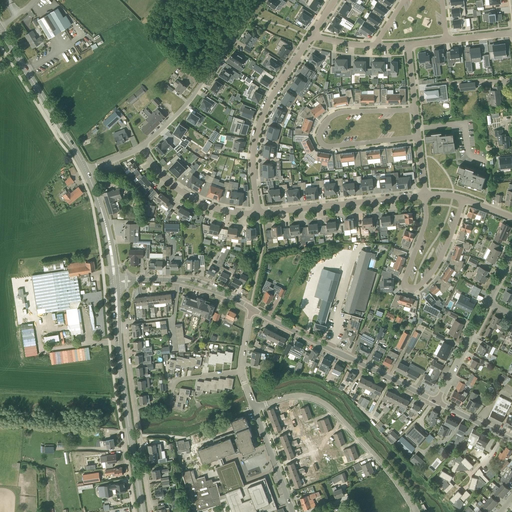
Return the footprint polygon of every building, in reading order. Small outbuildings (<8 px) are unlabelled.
[(286,2),(283,0),(267,0),(266,1),(267,1),(266,3),(267,3),(271,6),(270,6),(275,9),(278,4),(282,5),(284,6),(286,2)] [(311,0),(316,2),(312,8),(318,13),(323,6),(320,4),(322,1),(320,0),(307,0),(309,1),(309,0),(311,0)] [(365,8),(360,5),(357,3),(358,0),(352,0),(353,1),(351,4),(363,11),(365,8)] [(456,8),(463,7),(463,4),(464,4),(464,0),(450,0),(451,5),(456,5),(456,8)] [(485,8),(484,0),(475,0),(476,9),(485,8)] [(373,12),(378,16),(380,13),(384,16),(389,9),(384,6),(379,2),(377,1),(373,8),(374,9),(372,12),(373,12)] [(340,12),(349,17),(351,14),(350,13),(352,9),(358,13),(360,14),(362,11),(363,11),(351,4),(349,2),(347,5),(345,3),(340,12)] [(457,16),(458,20),(464,19),(464,15),(466,15),(465,7),(463,7),(456,8),(451,9),(452,17),(457,16)] [(63,17),(58,8),(53,11),(50,13),(38,20),(48,38),(71,24),(66,15),(63,17)] [(310,13),(312,14),(302,8),(299,12),(302,14),(298,19),(307,25),(307,24),(308,24),(310,22),(309,21),(312,18),(309,16),(310,13)] [(366,22),(372,25),(373,22),(378,25),(382,19),(378,16),(373,12),(372,12),(371,11),(366,18),(368,19),(366,22)] [(502,20),(502,14),(496,14),(495,11),(489,12),(489,13),(489,15),(486,15),(487,22),(490,21),(490,22),(496,21),(502,20)] [(350,30),(354,24),(343,18),(341,20),(335,16),(328,28),(329,29),(328,30),(332,32),(332,31),(333,32),(334,30),(338,33),(342,26),(343,25),(350,30)] [(466,19),(464,19),(458,20),(452,20),(453,28),(459,28),(459,31),(466,30),(465,27),(467,27),(466,19)] [(372,25),(366,22),(365,21),(360,28),(361,28),(360,31),(365,35),(367,32),(371,35),(376,28),(372,25)] [(32,48),(40,43),(32,31),(25,35),(32,48)] [(244,49),(249,53),(252,49),(250,48),(251,46),(252,47),(253,46),(252,46),(249,45),(255,36),(247,32),(245,35),(243,38),(243,39),(242,40),(248,44),(247,46),(246,45),(244,49)] [(93,39),(97,45),(102,42),(99,36),(93,39)] [(281,47),(277,53),(285,58),(289,53),(288,52),(289,50),(288,49),(290,46),(288,44),(280,39),(277,44),(281,47)] [(505,43),(498,44),(498,43),(493,43),(493,45),(492,45),(493,51),(489,52),(490,59),(494,58),(494,56),(502,55),(502,57),(507,57),(506,50),(505,50),(505,49),(506,49),(505,43)] [(454,49),(450,49),(451,58),(452,60),(447,61),(448,67),(452,66),(452,63),(455,63),(454,58),(459,57),(458,48),(457,48),(457,47),(454,48),(454,49)] [(481,57),(480,47),(470,48),(465,48),(465,52),(465,60),(464,60),(465,68),(466,68),(467,73),(473,72),(471,58),(481,57)] [(433,69),(434,76),(441,75),(439,61),(444,61),(444,60),(445,60),(445,56),(444,56),(443,49),(434,50),(435,62),(432,62),(433,66),(433,65),(433,69)] [(240,56),(234,52),(230,58),(232,60),(230,64),(241,71),(243,69),(240,67),(241,66),(245,59),(246,58),(241,55),(240,56)] [(269,61),(265,67),(269,69),(271,67),(276,71),(277,70),(278,70),(280,67),(279,67),(280,66),(274,62),(276,59),(269,54),(266,59),(269,61)] [(314,63),(312,66),(320,71),(322,68),(320,66),(324,60),(319,57),(319,58),(316,56),(312,54),(312,55),(311,55),(309,58),(310,59),(309,60),(314,63)] [(421,60),(421,65),(427,64),(427,70),(433,69),(433,65),(433,66),(432,66),(431,57),(428,57),(428,54),(420,55),(421,57),(420,57),(420,59),(420,61),(421,60)] [(331,73),(341,73),(341,58),(337,58),(337,59),(335,59),(335,66),(331,66),(331,73)] [(344,58),(341,58),(341,73),(346,73),(346,77),(350,77),(350,75),(350,68),(347,68),(347,59),(344,59),(344,58)] [(360,74),(359,60),(356,60),(356,61),(354,61),(354,68),(350,68),(350,75),(354,75),(354,73),(359,73),(359,74),(360,74)] [(363,60),(359,60),(360,74),(365,74),(365,75),(369,75),(369,68),(365,68),(365,61),(363,61),(363,60)] [(378,74),(378,61),(375,61),(375,62),(372,62),(372,68),(369,68),(369,75),(378,75),(378,74)] [(382,61),(378,61),(378,74),(383,74),(383,76),(387,76),(387,75),(387,68),(384,68),(384,62),(382,62),(382,61)] [(391,75),(391,74),(397,74),(397,70),(398,70),(398,67),(397,67),(397,62),(396,62),(396,61),(392,61),(392,62),(391,62),(391,68),(387,68),(387,75),(391,75)] [(268,76),(269,73),(255,64),(252,69),(253,67),(258,70),(257,72),(264,76),(260,82),(262,83),(262,84),(264,84),(267,86),(271,79),(268,76)] [(305,78),(310,81),(312,79),(311,78),(315,72),(304,65),(303,67),(302,66),(300,69),(301,69),(300,71),(307,75),(305,78)] [(221,70),(219,75),(224,78),(224,79),(227,81),(227,80),(228,81),(232,75),(237,78),(240,74),(230,68),(228,72),(224,69),(222,71),(221,70)] [(293,81),(305,88),(308,83),(309,84),(310,81),(305,78),(304,80),(297,76),(296,77),(295,77),(293,79),(294,80),(293,81)] [(181,93),(186,87),(177,80),(174,83),(178,85),(175,89),(181,93)] [(223,84),(216,80),(215,81),(213,84),(210,89),(213,90),(211,92),(215,95),(217,93),(223,84)] [(302,93),(305,88),(293,81),(293,82),(292,81),(290,84),(291,84),(290,86),(297,90),(295,93),(300,96),(301,96),(302,94),(302,93)] [(172,92),(174,90),(164,82),(162,85),(172,92)] [(250,91),(247,98),(251,100),(252,99),(258,102),(262,94),(255,91),(256,90),(257,90),(259,87),(251,82),(249,85),(250,86),(248,90),(250,91)] [(460,91),(476,89),(475,82),(459,84),(460,91)] [(448,99),(446,84),(431,86),(432,90),(423,91),(424,98),(426,98),(426,102),(435,101),(435,97),(443,96),(443,100),(448,99)] [(495,105),(501,104),(499,90),(501,90),(500,86),(494,86),(494,90),(490,90),(491,103),(495,102),(495,105)] [(131,104),(146,92),(142,88),(127,100),(131,104)] [(366,102),(366,93),(360,93),(360,88),(354,88),(354,102),(366,102)] [(393,102),(393,94),(387,94),(387,88),(381,88),(381,102),(393,102)] [(346,96),(340,97),(342,105),(353,102),(351,89),(345,90),(346,96)] [(373,94),(366,93),(366,102),(379,102),(379,89),(373,89),(373,94)] [(400,94),(393,94),(393,102),(405,102),(405,89),(400,89),(400,94)] [(300,96),(295,93),(295,92),(293,95),(287,91),(286,93),(285,92),(283,95),(284,95),(284,96),(294,103),(297,98),(298,98),(300,96)] [(342,105),(340,97),(334,98),(333,93),(327,94),(330,107),(342,105)] [(286,105),(285,107),(290,110),(292,108),(291,108),(294,103),(284,96),(283,97),(282,96),(281,99),(280,101),(286,105)] [(320,103),(315,106),(321,113),(327,108),(323,96),(318,98),(320,103)] [(218,103),(214,101),(210,98),(208,101),(205,99),(204,99),(201,102),(202,103),(200,107),(208,111),(211,106),(215,108),(218,103)] [(251,118),(254,111),(250,110),(251,107),(243,103),(242,106),(244,107),(242,111),(240,114),(246,117),(246,116),(251,118)] [(306,106),(303,111),(314,118),(321,113),(315,106),(311,110),(306,106)] [(274,113),(286,118),(288,112),(289,113),(290,110),(285,107),(283,110),(277,107),(276,109),(275,109),(274,111),(275,112),(274,113)] [(160,111),(157,109),(154,112),(151,114),(160,123),(166,117),(160,111)] [(314,118),(303,111),(300,115),(304,118),(303,123),(311,126),(314,118)] [(117,112),(105,122),(110,128),(122,118),(117,112)] [(192,112),(188,119),(196,125),(198,121),(202,124),(206,117),(198,112),(196,115),(192,112)] [(277,124),(278,124),(283,126),(284,124),(283,123),(286,118),(274,113),(274,114),(273,113),(272,116),(273,116),(272,118),(278,121),(277,124)] [(147,135),(160,123),(151,114),(146,119),(149,122),(142,129),(147,135)] [(247,135),(250,125),(243,123),(244,120),(236,117),(234,123),(236,124),(234,133),(239,134),(240,132),(247,135)] [(308,134),(311,126),(303,123),(301,128),(295,128),(295,130),(295,134),(308,134)] [(187,129),(180,124),(178,127),(177,127),(175,130),(176,130),(174,133),(176,134),(174,136),(180,140),(187,129)] [(268,130),(268,131),(280,135),(282,129),(283,129),(284,127),(283,126),(278,124),(277,128),(269,125),(269,127),(268,127),(267,130),(268,130)] [(129,138),(126,132),(125,129),(113,133),(115,137),(114,137),(118,145),(126,141),(125,139),(129,138)] [(503,134),(502,129),(494,130),(495,136),(498,136),(499,144),(504,143),(504,148),(510,148),(509,140),(511,140),(510,137),(508,137),(508,139),(506,139),(505,134),(503,134)] [(273,142),(279,143),(280,141),(279,141),(280,135),(268,131),(267,132),(266,132),(265,135),(266,135),(266,137),(274,139),(273,142)] [(440,135),(439,133),(441,133),(441,132),(431,133),(431,134),(432,134),(432,135),(425,135),(425,142),(433,141),(434,153),(455,150),(453,134),(440,135)] [(312,143),(308,136),(295,135),(295,141),(301,141),(304,147),(312,143)] [(233,140),(235,140),(233,150),(239,151),(243,151),(244,146),(245,146),(246,142),(244,141),(244,138),(234,136),(233,137),(233,140)] [(171,145),(166,139),(166,140),(161,144),(160,143),(161,143),(160,142),(160,143),(160,142),(157,145),(155,147),(162,155),(168,150),(167,150),(166,149),(171,145)] [(279,146),(279,143),(273,142),(272,145),(264,144),(264,146),(263,146),(263,149),(264,149),(264,150),(277,152),(278,146),(279,146)] [(303,158),(307,161),(315,151),(312,143),(304,147),(307,153),(303,158)] [(183,148),(179,144),(174,148),(178,153),(183,148)] [(399,147),(400,156),(406,155),(406,160),(412,159),(411,146),(399,147)] [(400,161),(400,156),(399,147),(386,148),(388,162),(394,161),(400,161)] [(373,150),(374,159),(380,158),(381,163),(386,162),(385,149),(373,150)] [(271,157),(271,160),(277,161),(277,158),(276,158),(277,152),(264,150),(263,151),(262,151),(262,154),(263,154),(263,156),(271,157)] [(367,159),(374,159),(373,150),(361,151),(362,165),(368,164),(367,159)] [(316,160),(322,161),(324,153),(315,151),(307,161),(312,165),(316,160)] [(347,153),(348,161),(354,161),(355,166),(361,165),(359,151),(347,153)] [(332,154),(324,153),(322,161),(327,162),(328,165),(328,168),(329,167),(333,167),(332,155),(332,154)] [(342,162),(348,161),(347,153),(335,154),(336,168),(342,167),(342,162)] [(169,168),(174,173),(183,163),(179,160),(181,158),(179,156),(177,155),(171,160),(174,163),(169,168)] [(509,168),(511,167),(511,159),(511,156),(499,157),(500,168),(500,171),(509,170),(509,168)] [(277,164),(277,161),(271,160),(271,164),(263,164),(263,166),(262,166),(262,169),(263,169),(263,170),(276,170),(276,169),(276,164),(277,164)] [(132,164),(130,161),(126,164),(131,171),(127,174),(130,178),(138,171),(136,168),(138,167),(134,162),(132,164)] [(186,175),(190,171),(192,168),(189,166),(188,165),(186,166),(183,163),(174,173),(178,177),(183,172),(186,175)] [(466,168),(459,166),(457,172),(460,173),(457,183),(464,186),(465,184),(481,190),(486,177),(472,172),(473,170),(474,170),(466,167),(465,167),(466,167),(466,168)] [(276,177),(276,170),(263,170),(263,171),(262,171),(262,174),(263,174),(263,177),(271,177),(271,180),(277,179),(277,178),(277,177),(276,177)] [(142,176),(138,171),(130,178),(132,181),(137,177),(142,184),(148,179),(144,175),(142,176)] [(390,173),(391,176),(385,177),(386,187),(392,187),(391,180),(395,179),(394,172),(390,173)] [(404,177),(398,177),(398,172),(394,172),(395,179),(399,179),(400,188),(405,187),(404,177)] [(410,176),(404,177),(405,187),(411,187),(410,179),(414,179),(414,172),(409,172),(410,176)] [(192,187),(197,191),(203,181),(205,176),(201,173),(198,178),(192,187)] [(376,180),(380,180),(381,188),(386,187),(385,177),(381,177),(380,173),(375,173),(376,180)] [(192,187),(198,178),(192,175),(186,184),(192,187)] [(350,193),(355,193),(354,183),(358,183),(357,176),(353,176),(354,182),(348,183),(350,193)] [(368,189),(367,179),(361,179),(361,176),(357,176),(358,183),(361,183),(362,190),(368,189)] [(65,182),(68,186),(74,181),(70,177),(65,182)] [(213,197),(219,181),(219,179),(214,177),(211,184),(211,185),(207,195),(213,197)] [(331,194),(337,193),(336,185),(339,185),(339,178),(335,178),(335,182),(330,183),(331,194)] [(343,180),(343,178),(339,178),(339,185),(343,185),(344,194),(350,193),(348,183),(348,180),(343,180)] [(148,190),(152,187),(149,185),(151,183),(148,179),(142,184),(137,188),(140,191),(145,187),(148,191),(148,190)] [(274,189),(274,185),(273,180),(266,181),(267,185),(269,185),(270,190),(268,190),(269,193),(270,200),(275,200),(274,189)] [(313,198),(318,197),(317,187),(321,187),(320,180),(316,180),(317,186),(311,187),(313,198)] [(324,184),(324,180),(320,180),(321,187),(324,187),(325,194),(331,194),(330,183),(324,184)] [(219,199),(223,189),(224,183),(219,181),(213,197),(219,199)] [(294,200),(300,199),(299,190),(302,189),(301,182),(298,183),(298,184),(293,184),(293,188),(293,189),(294,200)] [(306,188),(306,182),(301,182),(302,189),(306,189),(307,198),(313,198),(311,187),(306,188)] [(275,200),(281,199),(280,192),(284,191),(283,184),(279,185),(279,189),(274,189),(275,200)] [(287,188),(287,184),(283,184),(284,191),(287,191),(288,200),(294,200),(293,189),(293,188),(287,188)] [(69,203),(83,193),(78,187),(69,194),(67,191),(63,195),(69,203)] [(236,203),(237,192),(238,188),(232,187),(231,190),(231,191),(230,202),(236,203)] [(122,200),(119,189),(112,191),(112,190),(103,193),(109,214),(120,211),(119,206),(116,206),(115,202),(122,200)] [(159,194),(154,190),(151,193),(148,196),(151,199),(154,197),(160,202),(161,203),(166,196),(161,192),(159,194)] [(162,204),(167,208),(170,203),(171,203),(168,201),(170,200),(166,196),(161,203),(160,202),(159,204),(161,206),(162,204)] [(153,216),(155,205),(148,204),(145,214),(153,216)] [(185,210),(180,207),(179,209),(177,207),(174,212),(182,216),(185,210)] [(484,221),(487,212),(471,207),(468,215),(474,218),(476,214),(481,216),(480,220),(484,221)] [(190,220),(192,216),(189,215),(190,212),(185,210),(182,216),(190,220)] [(413,222),(412,213),(395,215),(395,221),(399,221),(399,223),(413,222)] [(391,218),(390,215),(386,216),(387,227),(396,226),(395,218),(391,218)] [(350,227),(349,219),(344,219),(345,222),(340,223),(341,232),(341,233),(344,233),(344,230),(350,230),(350,227)] [(336,223),(336,221),(331,222),(332,233),(332,232),(341,232),(340,223),(336,223)] [(322,225),(323,233),(328,233),(328,234),(332,234),(332,232),(332,233),(331,222),(326,222),(327,225),(322,225)] [(138,232),(139,223),(126,223),(126,227),(125,227),(125,228),(126,228),(126,232),(138,232)] [(213,235),(215,224),(211,223),(210,226),(203,224),(203,232),(213,235)] [(313,224),(314,233),(318,233),(318,234),(323,233),(322,225),(318,226),(318,223),(313,224)] [(470,232),(472,225),(463,223),(458,239),(464,241),(465,237),(464,237),(466,231),(470,232)] [(506,240),(511,227),(507,225),(502,223),(497,236),(496,235),(494,239),(501,242),(503,239),(506,240)] [(222,239),(223,234),(220,233),(221,228),(219,228),(220,226),(215,224),(213,235),(218,236),(218,238),(222,239)] [(300,228),(299,224),(295,225),(296,234),(295,234),(296,236),(300,235),(301,245),(306,244),(305,237),(304,227),(300,228)] [(304,227),(305,237),(314,236),(314,233),(313,224),(308,224),(308,227),(304,227)] [(281,228),(281,225),(276,226),(278,236),(278,238),(287,237),(286,232),(286,228),(281,228)] [(287,237),(291,236),(291,235),(295,234),(296,234),(295,225),(290,225),(290,228),(289,228),(289,232),(286,232),(287,237)] [(278,236),(276,226),(272,226),(272,230),(266,230),(267,239),(278,238),(278,236)] [(232,238),(233,228),(228,227),(228,230),(227,230),(226,235),(223,234),(222,239),(225,240),(225,238),(232,238)] [(232,238),(238,239),(238,242),(241,242),(241,240),(242,237),(238,236),(239,231),(238,231),(238,228),(233,228),(232,238)] [(408,250),(414,234),(406,230),(403,237),(407,239),(405,245),(403,244),(402,248),(408,250)] [(138,233),(138,232),(126,232),(126,236),(125,236),(125,237),(126,237),(125,241),(138,241),(138,236),(134,236),(134,232),(138,233)] [(469,247),(470,244),(458,240),(454,251),(461,253),(462,253),(464,248),(469,250),(469,247)] [(495,263),(501,251),(497,249),(499,245),(492,242),(489,249),(491,249),(486,259),(495,263)] [(403,264),(407,253),(394,248),(392,253),(398,256),(396,262),(403,264)] [(364,312),(376,272),(376,271),(376,270),(374,270),(373,271),(366,269),(371,252),(362,249),(358,263),(355,262),(351,274),(354,275),(349,292),(345,307),(344,310),(353,313),(354,313),(355,310),(363,312),(364,312)] [(139,257),(143,257),(143,255),(143,250),(130,250),(129,257),(131,257),(131,265),(138,265),(139,257)] [(462,267),(464,261),(459,260),(461,253),(454,251),(450,262),(462,267)] [(205,263),(204,255),(198,255),(198,260),(195,260),(192,260),(187,260),(187,264),(186,264),(186,268),(187,268),(187,269),(192,269),(195,269),(199,269),(199,263),(205,263)] [(182,265),(182,256),(174,256),(174,261),(170,261),(170,269),(178,269),(178,265),(182,265)] [(476,266),(478,261),(470,257),(468,262),(476,266)] [(222,266),(224,260),(221,258),(218,264),(213,261),(211,265),(208,272),(214,275),(218,268),(220,269),(222,266)] [(95,270),(94,261),(86,262),(86,261),(67,264),(68,267),(65,267),(65,270),(32,275),(38,313),(70,308),(69,302),(81,300),(77,275),(89,273),(89,271),(95,270)] [(388,265),(387,268),(383,266),(382,269),(386,271),(391,273),(399,276),(403,264),(396,262),(394,262),(393,267),(388,265)] [(458,273),(462,267),(450,262),(444,271),(450,275),(454,270),(458,273)] [(236,270),(237,267),(234,265),(232,268),(230,267),(229,270),(222,266),(220,269),(220,270),(222,272),(219,278),(226,281),(229,274),(230,273),(233,274),(236,270)] [(486,275),(488,271),(479,267),(477,272),(474,278),(476,279),(485,283),(488,277),(485,276),(486,274),(486,275)] [(393,291),(393,287),(394,287),(394,278),(390,278),(390,277),(391,273),(386,271),(382,269),(380,274),(384,275),(384,281),(381,281),(381,285),(384,285),(384,291),(393,291)] [(245,282),(248,276),(249,274),(243,271),(239,279),(235,277),(231,284),(238,287),(242,281),(244,282),(245,282)] [(448,289),(451,284),(447,281),(450,275),(444,271),(438,281),(448,289)] [(338,279),(333,276),(326,275),(325,278),(321,274),(314,295),(319,297),(318,302),(317,307),(320,308),(316,322),(315,322),(313,328),(325,332),(327,325),(325,325),(331,304),(332,301),(337,282),(338,279)] [(26,306),(32,305),(28,275),(22,276),(26,306)] [(267,280),(262,289),(267,291),(264,296),(265,296),(263,300),(264,300),(264,301),(266,302),(266,301),(269,303),(271,299),(272,300),(275,292),(279,294),(278,295),(283,297),(286,290),(282,288),(281,289),(275,286),(274,289),(269,286),(271,282),(267,280)] [(443,293),(448,289),(438,281),(430,288),(434,294),(439,289),(443,293)] [(511,293),(506,290),(504,294),(506,295),(506,296),(504,295),(502,299),(507,302),(507,301),(510,302),(511,298),(511,293)] [(431,306),(432,305),(437,301),(429,293),(425,297),(430,303),(429,305),(426,303),(423,309),(432,313),(432,312),(438,315),(440,311),(431,306)] [(405,304),(407,297),(396,294),(391,305),(397,307),(398,304),(403,306),(404,304),(405,304)] [(471,312),(475,304),(469,301),(470,299),(460,294),(456,302),(465,306),(464,309),(467,310),(471,312)] [(187,308),(191,298),(188,297),(188,296),(185,295),(181,306),(187,308)] [(201,313),(205,300),(198,297),(197,300),(193,311),(201,313)] [(416,313),(418,300),(407,297),(405,304),(406,304),(405,306),(410,308),(409,311),(416,313)] [(192,314),(193,311),(197,300),(191,298),(187,308),(186,312),(192,314)] [(209,304),(205,303),(206,300),(205,300),(201,313),(205,315),(205,316),(210,318),(215,306),(209,304)] [(235,321),(237,320),(238,319),(237,317),(235,316),(236,313),(230,310),(226,316),(227,316),(225,320),(227,321),(227,322),(232,325),(234,320),(235,321)] [(358,331),(363,312),(355,310),(354,313),(353,313),(349,329),(348,329),(344,338),(345,339),(348,341),(351,342),(352,340),(355,342),(359,331),(358,331)] [(506,328),(502,326),(504,323),(500,321),(501,319),(494,316),(486,333),(490,335),(492,330),(493,327),(496,328),(497,327),(500,328),(499,330),(504,332),(506,328)] [(446,331),(448,332),(458,337),(461,332),(460,331),(463,324),(455,320),(450,329),(447,327),(445,331),(446,331)] [(35,344),(31,323),(19,324),(23,346),(35,344)] [(270,330),(265,327),(263,331),(261,329),(258,335),(263,338),(264,336),(267,337),(270,330)] [(381,327),(376,337),(381,339),(386,329),(381,327)] [(272,340),(276,333),(270,330),(267,337),(272,340)] [(410,334),(404,331),(399,342),(405,345),(410,334)] [(277,342),(281,336),(276,333),(272,340),(277,342)] [(370,348),(374,341),(362,335),(361,335),(357,343),(359,343),(356,349),(360,351),(367,355),(371,349),(370,348)] [(283,345),(286,338),(281,336),(277,342),(283,345)] [(146,344),(145,338),(141,339),(134,340),(135,349),(143,348),(143,351),(152,350),(152,345),(146,346),(146,344)] [(284,352),(287,354),(289,351),(300,357),(304,349),(301,348),(303,344),(296,341),(293,347),(291,346),(292,345),(288,344),(287,346),(284,352)] [(452,346),(444,342),(442,346),(437,355),(446,360),(449,354),(449,353),(452,346)] [(488,343),(485,342),(484,342),(482,346),(480,344),(478,347),(476,352),(484,355),(486,351),(489,353),(493,346),(488,343)] [(184,352),(186,351),(185,343),(178,344),(179,352),(184,352)] [(372,357),(378,361),(382,354),(384,355),(386,350),(380,347),(380,346),(377,345),(376,348),(377,349),(372,357)] [(305,356),(308,358),(309,359),(310,357),(314,360),(318,352),(313,349),(310,354),(307,352),(305,356)] [(153,355),(152,350),(143,351),(144,354),(142,354),(135,355),(136,363),(143,362),(147,361),(147,358),(147,356),(153,355)] [(396,359),(399,354),(390,350),(386,357),(383,363),(389,366),(393,358),(396,359)] [(218,351),(217,351),(217,354),(212,353),(209,352),(208,364),(215,365),(215,363),(216,363),(218,351)] [(220,352),(218,351),(216,363),(223,364),(223,362),(224,362),(225,351),(225,353),(220,352)] [(233,353),(228,352),(228,351),(225,351),(224,362),(231,363),(231,361),(232,361),(233,352),(233,351),(233,353)] [(187,368),(190,356),(189,358),(183,357),(181,369),(182,367),(187,368)] [(194,367),(196,356),(196,358),(190,356),(187,368),(188,368),(188,366),(194,367)] [(200,367),(202,357),(196,356),(194,367),(194,365),(200,367)] [(183,359),(177,358),(175,370),(175,368),(181,369),(183,357),(183,359)] [(325,366),(324,368),(326,370),(327,367),(328,367),(331,361),(324,357),(320,364),(325,366)] [(482,365),(484,360),(479,357),(477,361),(473,359),(471,362),(472,362),(470,366),(474,368),(477,369),(480,364),(482,365)] [(175,370),(177,358),(176,360),(170,359),(169,368),(175,370)] [(436,362),(437,361),(434,359),(433,361),(430,367),(434,369),(430,376),(426,374),(422,381),(433,386),(433,385),(434,385),(434,384),(443,366),(436,362)] [(409,366),(400,362),(399,362),(395,370),(416,380),(420,373),(422,369),(416,366),(415,370),(409,366)] [(340,374),(343,367),(336,363),(332,370),(340,374)] [(154,369),(153,364),(147,364),(147,367),(143,367),(137,367),(137,376),(144,375),(145,375),(145,377),(151,377),(150,374),(148,374),(148,368),(149,369),(150,369),(150,370),(154,369)] [(356,374),(352,372),(351,373),(349,372),(345,379),(349,381),(350,380),(353,381),(356,374)] [(363,386),(367,379),(361,376),(358,383),(363,386)] [(470,381),(469,384),(473,386),(477,378),(473,376),(470,381)] [(139,388),(146,387),(146,383),(150,383),(149,377),(151,377),(145,377),(145,380),(138,380),(139,388)] [(232,388),(233,379),(226,377),(226,380),(225,387),(232,388)] [(450,398),(455,401),(458,396),(457,396),(459,393),(460,393),(462,391),(465,384),(467,382),(468,380),(462,377),(460,381),(459,381),(454,390),(450,398)] [(225,387),(226,380),(219,378),(219,380),(217,388),(224,389),(225,387)] [(217,388),(219,380),(212,379),(212,381),(210,389),(217,390),(217,388)] [(367,379),(363,386),(361,390),(364,392),(366,388),(369,389),(372,382),(367,379)] [(203,390),(210,391),(210,389),(212,381),(205,380),(204,382),(203,390)] [(196,391),(203,392),(203,390),(204,382),(197,381),(196,391)] [(372,396),(372,395),(374,391),(377,385),(372,382),(369,389),(371,390),(369,394),(372,396)] [(377,393),(379,394),(383,387),(377,385),(374,391),(372,395),(375,397),(377,393)] [(189,397),(190,390),(180,388),(179,395),(187,396),(189,397)] [(390,399),(393,393),(388,390),(384,396),(382,400),(385,402),(387,398),(390,399)] [(463,392),(462,391),(460,393),(459,393),(457,396),(458,396),(455,401),(460,404),(465,396),(468,392),(464,390),(463,392)] [(478,408),(479,407),(481,404),(475,401),(478,394),(473,391),(469,399),(470,399),(466,407),(474,411),(475,407),(478,408)] [(395,402),(398,395),(393,393),(390,399),(392,401),(395,402)] [(140,403),(147,402),(147,398),(149,398),(149,394),(140,395),(140,403)] [(179,395),(177,395),(176,401),(184,403),(186,403),(187,396),(179,395)] [(397,403),(400,405),(404,398),(398,395),(395,402),(394,404),(396,405),(397,404),(397,403)] [(500,424),(507,411),(511,402),(499,396),(488,418),(500,424)] [(406,408),(409,401),(404,398),(400,405),(406,408)] [(176,401),(174,401),(173,408),(182,410),(184,403),(176,401)] [(300,403),(294,405),(298,416),(304,413),(300,403)] [(417,413),(421,407),(414,403),(410,410),(411,410),(409,414),(413,415),(415,415),(417,413)] [(371,412),(375,405),(372,404),(369,409),(366,408),(366,409),(371,412)] [(294,405),(288,408),(292,418),(298,416),(294,405)] [(438,416),(436,415),(437,412),(433,410),(430,416),(428,415),(426,419),(428,420),(431,421),(429,423),(433,425),(438,416)] [(404,414),(399,418),(403,422),(407,417),(404,414)] [(322,415),(312,419),(314,425),(324,421),(322,415)] [(245,416),(244,417),(243,416),(231,420),(233,425),(235,429),(248,424),(245,416)] [(454,429),(458,422),(447,417),(444,424),(453,428),(454,429)] [(379,420),(374,425),(378,429),(383,423),(379,420)] [(324,421),(314,425),(316,431),(326,427),(324,421)] [(463,434),(467,426),(460,423),(457,431),(463,434)] [(425,439),(428,436),(415,424),(405,435),(418,447),(425,439)] [(453,428),(444,424),(443,426),(442,425),(438,432),(445,436),(445,435),(447,435),(448,435),(450,434),(451,433),(453,428)] [(249,427),(248,427),(232,433),(232,432),(213,439),(214,442),(209,443),(209,445),(206,446),(205,447),(198,449),(203,463),(218,458),(220,457),(221,458),(236,452),(236,453),(242,451),(243,454),(256,449),(251,435),(252,434),(249,427)] [(326,427),(316,431),(318,437),(328,433),(326,427)] [(476,442),(481,433),(473,429),(468,438),(469,438),(476,442)] [(394,442),(399,436),(397,434),(394,436),(390,433),(388,435),(394,442)] [(489,437),(481,433),(476,442),(474,446),(483,450),(484,447),(489,437)] [(430,434),(428,436),(425,439),(429,443),(434,437),(430,434)] [(396,442),(409,455),(415,447),(402,435),(396,442)] [(349,438),(338,441),(341,447),(351,444),(349,438)] [(108,448),(115,447),(114,439),(103,441),(104,448),(108,448)] [(182,453),(182,452),(186,451),(187,454),(190,453),(189,450),(190,450),(189,445),(190,445),(189,441),(187,441),(184,442),(184,440),(176,441),(179,450),(178,451),(178,454),(182,453)] [(161,446),(160,446),(160,443),(156,444),(148,445),(149,453),(161,451),(162,451),(161,446)] [(330,444),(324,446),(327,455),(333,453),(330,444)] [(351,444),(341,447),(343,453),(353,450),(351,444)] [(324,446),(318,449),(321,457),(327,455),(324,446)] [(508,457),(511,450),(511,449),(506,447),(505,450),(504,449),(502,453),(500,452),(498,458),(497,460),(501,462),(502,460),(503,460),(505,456),(508,457)] [(357,448),(347,452),(349,458),(359,454),(357,448)] [(318,449),(312,451),(316,460),(321,457),(318,449)] [(162,455),(161,451),(149,453),(151,460),(158,459),(162,458),(162,455)] [(312,451),(307,453),(310,462),(316,460),(312,451)] [(426,462),(416,453),(410,460),(420,469),(426,462)] [(106,468),(108,467),(113,467),(113,463),(117,462),(116,454),(107,455),(108,461),(105,461),(106,468)] [(359,454),(349,458),(351,464),(361,460),(359,454)] [(462,459),(459,456),(455,460),(456,461),(451,470),(455,473),(457,469),(468,469),(469,470),(474,465),(465,456),(462,459)] [(275,502),(274,501),(265,477),(244,485),(235,460),(223,464),(221,458),(220,457),(218,458),(220,465),(216,467),(220,479),(213,482),(212,479),(206,480),(205,476),(197,478),(196,478),(193,470),(190,471),(190,470),(182,472),(186,486),(189,486),(190,490),(189,490),(190,495),(192,495),(194,503),(196,502),(198,510),(198,511),(203,509),(203,510),(208,509),(208,508),(221,504),(221,502),(226,500),(228,505),(229,504),(232,511),(268,511),(277,509),(276,505),(276,506),(274,506),(273,503),(274,502),(275,502)] [(374,472),(369,462),(361,466),(359,462),(354,465),(354,466),(356,472),(363,469),(366,476),(374,472)] [(511,465),(510,465),(509,467),(506,466),(502,470),(503,470),(508,473),(511,475),(511,465)] [(113,476),(123,474),(122,467),(115,468),(108,469),(105,470),(106,475),(112,474),(112,476),(113,476)] [(165,472),(165,469),(160,470),(152,471),(153,478),(161,477),(160,473),(165,472)] [(446,493),(454,486),(450,481),(453,476),(442,469),(439,475),(443,477),(440,482),(445,488),(443,489),(446,493)] [(489,481),(483,474),(479,469),(477,471),(475,473),(474,476),(472,476),(468,488),(475,490),(476,486),(480,487),(484,482),(486,484),(489,481)] [(347,481),(344,473),(341,474),(332,479),(334,484),(342,480),(343,482),(347,481)] [(511,481),(511,475),(508,473),(505,478),(502,476),(501,478),(508,483),(510,480),(511,481)] [(100,481),(99,476),(90,477),(90,474),(83,475),(83,479),(84,483),(100,481)] [(387,478),(378,481),(380,487),(389,484),(387,478)] [(506,494),(510,490),(506,486),(508,483),(501,478),(499,480),(502,483),(499,487),(506,494)] [(164,497),(164,495),(163,491),(167,490),(166,486),(170,486),(170,481),(162,482),(163,487),(158,488),(158,489),(155,490),(156,496),(160,496),(160,497),(161,499),(163,498),(164,497)] [(125,487),(124,483),(116,484),(111,485),(98,487),(99,497),(113,495),(113,494),(117,493),(126,492),(125,487)] [(389,484),(380,487),(382,493),(385,492),(391,489),(389,484)] [(337,490),(336,486),(332,487),(333,491),(336,498),(344,495),(341,488),(337,490)] [(362,487),(353,490),(355,496),(364,493),(362,487)] [(506,494),(499,487),(495,492),(494,490),(492,492),(497,497),(499,495),(502,498),(506,494)] [(391,489),(385,492),(387,498),(396,494),(394,489),(391,489)] [(462,494),(458,490),(449,499),(453,503),(460,507),(463,502),(471,494),(466,490),(462,494)] [(494,506),(498,502),(495,499),(497,497),(492,492),(490,495),(491,496),(487,500),(494,506)] [(313,498),(317,497),(315,493),(300,498),(302,502),(313,498)] [(364,493),(355,496),(357,502),(366,499),(364,493)] [(396,494),(387,498),(389,504),(398,500),(396,494)] [(316,506),(314,502),(313,498),(302,502),(304,510),(316,506)] [(367,498),(358,501),(360,507),(370,504),(367,498)] [(173,508),(182,506),(181,499),(173,500),(171,501),(173,508)] [(398,500),(389,504),(391,509),(400,506),(398,500)] [(494,506),(487,500),(484,504),(482,503),(480,505),(485,510),(487,507),(491,510),(494,506)]
